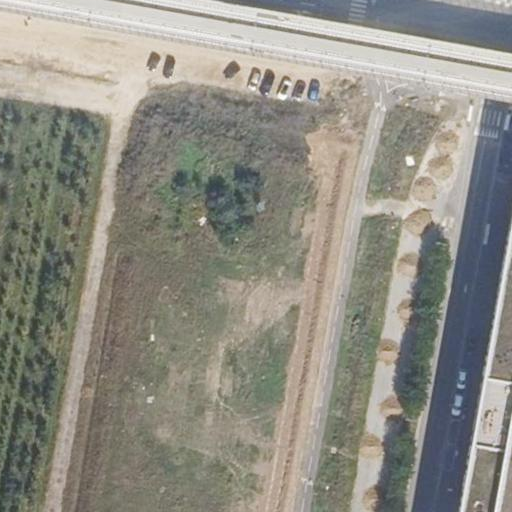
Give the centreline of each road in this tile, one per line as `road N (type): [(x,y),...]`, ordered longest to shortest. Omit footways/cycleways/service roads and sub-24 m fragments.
road 1 (track): [(160,0),(123,109),(50,511)]
road 2 (tertiary): [(414,511),(495,42)]
road 3 (tertiary): [(438,28),(289,0)]
